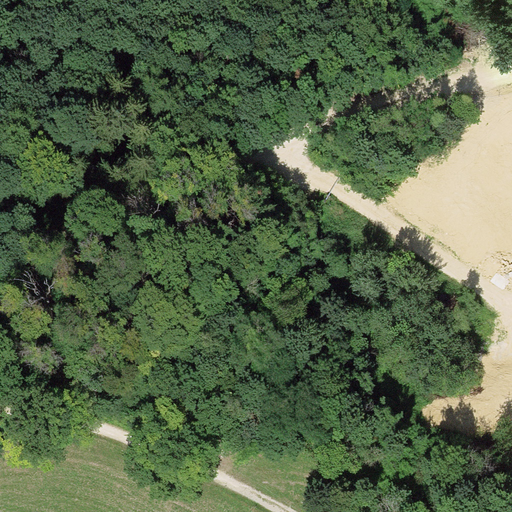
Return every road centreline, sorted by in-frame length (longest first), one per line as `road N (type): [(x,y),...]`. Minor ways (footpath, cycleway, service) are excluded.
road 1 (track): [(0,291),(274,144),(419,90),(511,68)]
road 2 (track): [(280,511),(212,478),(57,424),(0,419)]
road 3 (track): [(274,144),(306,172),(511,292)]
